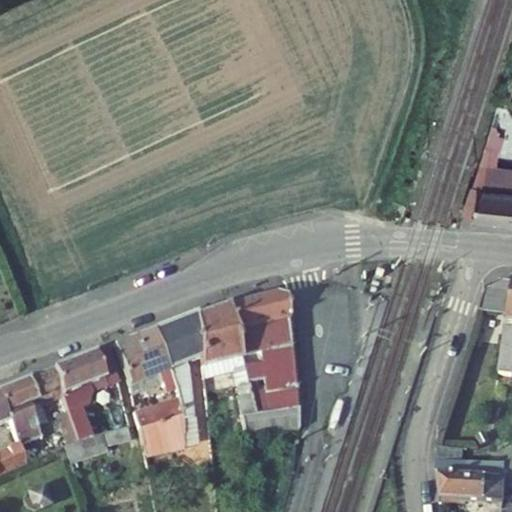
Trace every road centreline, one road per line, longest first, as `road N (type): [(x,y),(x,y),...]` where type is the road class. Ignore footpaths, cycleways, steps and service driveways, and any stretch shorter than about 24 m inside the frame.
road 1 (tertiary): [(0,355),(217,272),(303,250)]
road 2 (residential): [(478,249),(415,445),(420,511)]
road 3 (residential): [(295,511),(312,455),(320,333),(303,250)]
road 4 (tertiary): [(303,250),(382,241),(478,249)]
